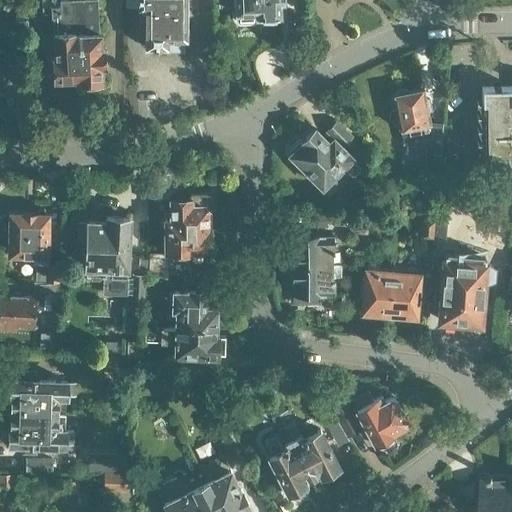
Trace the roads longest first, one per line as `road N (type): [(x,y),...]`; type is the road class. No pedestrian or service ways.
road 1 (residential): [(254,113),(256,310),(273,335),(426,362),(501,395)]
road 2 (residential): [(0,154),(142,150),(254,113)]
road 3 (residential): [(254,113),(425,25)]
road 4 (residential): [(501,395),(360,511)]
